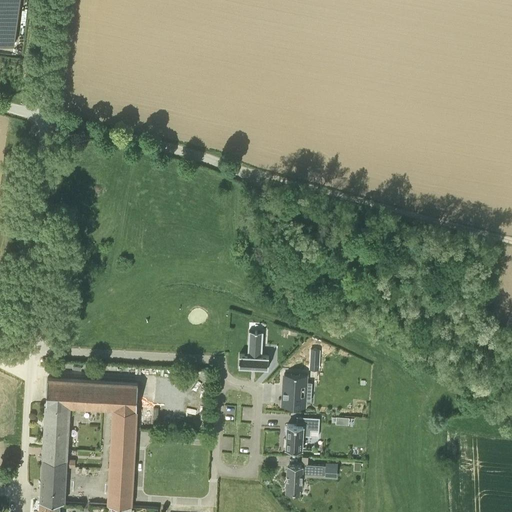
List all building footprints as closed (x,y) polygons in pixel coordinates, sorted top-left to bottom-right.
[(0,0),(0,43),(15,46),(20,0),(0,0)] [(268,367),(268,355),(261,355),(263,331),(249,330),(247,354),(239,354),(239,365),(268,367)] [(283,389),(283,397),(283,398),(282,405),(304,406),(305,399),(310,399),(311,383),(306,382),(306,375),(300,374),(299,374),(292,374),(291,373),(291,374),(284,373),(283,388),(283,389)] [(133,467),(136,423),(137,405),(138,383),(47,377),(46,405),(45,421),(43,447),(41,490),(51,490),(51,498),(41,498),(40,501),(61,502),(66,502),(68,449),(70,422),(70,406),(112,409),(111,423),(107,505),(110,505),(131,506),(132,488),(133,467)] [(296,424),(287,424),(286,438),(284,438),(284,445),(286,445),(286,448),(292,448),(292,450),(300,451),(300,449),(302,449),(303,435),(311,436),(311,429),(319,430),(320,417),(301,416),(297,416),(296,424)] [(349,417),(336,416),(335,424),(348,425),(349,417)] [(302,473),(326,474),(326,465),(308,464),(307,463),(307,464),(302,463),(302,465),(290,464),(288,467),(287,467),(287,480),(286,480),(285,483),(286,484),(286,486),(284,488),(286,489),(286,492),(287,492),(287,491),(296,492),(301,487),(302,473)] [(60,511),(61,502),(40,501),(39,511),(130,511),(131,506),(110,505),(109,511),(60,511)]
